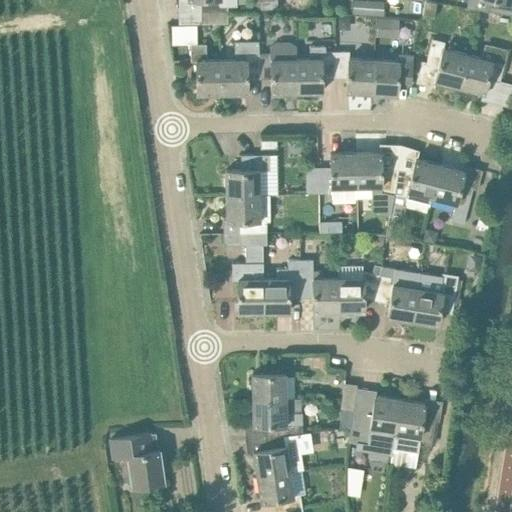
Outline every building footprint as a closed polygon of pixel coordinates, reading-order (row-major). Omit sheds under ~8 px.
[(200,0),(201,11),(226,11),(226,6),(237,6),(236,0),(200,0)] [(254,0),(255,9),(277,9),(277,0),(254,0)] [(383,15),(384,1),(359,0),(353,0),(352,13),(383,15)] [(430,0),(424,0),(421,15),(433,18),(436,1),(430,0)] [(511,0),(491,0),(490,10),(511,14),(511,0)] [(226,11),(201,11),(201,23),(227,23),(226,11)] [(349,16),(336,16),(336,29),(349,29),(349,16)] [(397,34),(397,20),(377,19),(377,34),(397,34)] [(459,85),(467,53),(442,47),(444,41),(432,38),(426,61),(439,64),(435,79),(459,85)] [(247,78),(259,78),(258,40),(233,40),(234,59),(221,59),(221,92),(247,91),(247,78)] [(297,90),(295,45),(289,41),(276,42),(269,46),(269,52),(259,52),(259,40),(258,40),(259,78),(271,77),(271,91),(297,90)] [(190,60),(196,60),(196,92),(221,92),(221,59),(206,59),(206,43),(190,43),(190,60)] [(500,79),(507,49),(484,43),(481,57),(467,53),(459,85),(482,91),(486,75),(500,79)] [(334,76),(334,51),(325,50),(325,45),(308,45),(309,57),(296,58),(296,45),(295,45),(297,90),(322,90),(322,77),(334,76)] [(372,60),(372,58),(349,57),(349,51),(334,51),(334,76),(347,76),(346,90),(371,91),(372,60)] [(411,84),(413,53),(398,52),(397,60),(372,58),(372,60),(371,91),(397,93),(397,83),(411,84)] [(393,193),(397,168),(380,167),(380,151),(356,152),(356,185),(381,184),(381,192),(393,193)] [(356,185),(356,152),(330,152),(330,167),(318,167),(318,192),(331,192),(331,197),(356,197),(356,185)] [(240,154),(241,169),(225,169),(226,196),(259,195),(258,169),(269,169),(269,153),(240,154)] [(432,195),(440,163),(416,157),(413,173),(397,168),(393,193),(405,195),(404,197),(405,197),(405,200),(429,206),(432,195)] [(463,223),(472,188),(460,184),(463,170),(440,163),(432,195),(455,202),(451,220),(463,223)] [(306,193),(318,192),(318,167),(305,167),(306,193)] [(240,233),(266,233),(266,218),(259,218),(259,195),(226,196),(226,219),(240,219),(240,233)] [(266,233),(240,233),(240,244),(244,243),(244,261),(231,261),(232,278),(237,278),(238,311),(263,310),(263,277),(262,244),(266,244),(266,233)] [(288,310),(288,297),(300,297),(300,259),(287,259),(287,268),(276,268),(276,277),(263,277),(263,310),(288,310)] [(336,276),(322,277),(322,269),(312,269),(312,259),(300,259),(300,297),(312,297),(313,310),(338,309),(337,265),(336,265),(336,276)] [(337,265),(338,309),(363,309),(363,296),(375,299),(377,275),(377,273),(362,270),(362,265),(337,265)] [(377,275),(375,299),(389,303),(387,315),(411,319),(419,272),(380,265),(378,273),(377,273),(377,275)] [(419,272),(411,319),(437,323),(439,311),(451,313),(458,275),(442,272),(441,275),(419,272)] [(285,399),(297,400),(297,397),(285,397),(285,372),(252,373),(252,400),(285,399)] [(341,409),(352,411),(356,384),(345,382),(340,407),(341,408),(341,409)] [(394,430),(399,398),(376,394),(373,414),(352,411),(349,426),(350,425),(348,440),(367,444),(391,447),(393,430),(394,430)] [(393,430),(391,447),(418,451),(419,442),(431,443),(435,419),(421,417),(424,402),(399,398),(394,430),(393,430)] [(267,422),(267,435),(282,435),(296,433),(302,432),(302,411),(297,412),(297,400),(285,399),(252,400),(253,422),(267,422)] [(349,426),(352,411),(341,409),(338,427),(349,426)] [(153,451),(150,433),(110,440),(112,458),(127,456),(132,487),(162,482),(157,450),(153,451)] [(296,433),(282,435),(267,435),(267,437),(269,449),(253,451),(257,476),(289,471),(302,469),(297,437),(296,433)] [(289,471),(257,476),(261,500),(274,498),(276,511),(302,507),(300,494),(293,495),(289,471)]
